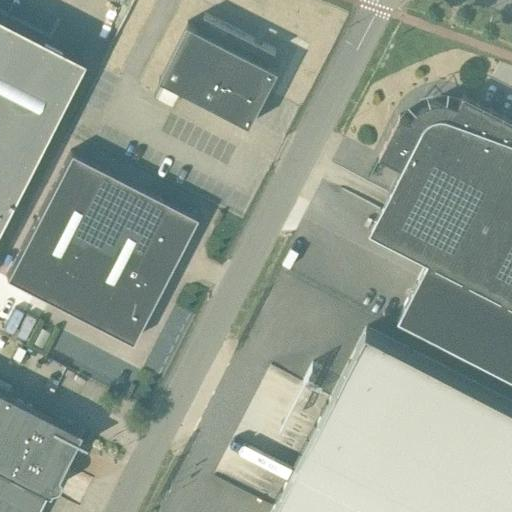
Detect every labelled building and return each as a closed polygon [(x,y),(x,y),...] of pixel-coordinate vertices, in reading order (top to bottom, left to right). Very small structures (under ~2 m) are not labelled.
[(109,13),(121,19),(129,0),(101,0),(101,1),(112,6),(109,13)] [(0,213),(82,55),(0,12),(0,213)] [(279,66),(188,20),(160,75),(250,122),(279,66)] [(380,207),(370,227),(428,257),(398,315),(511,373),(511,117),(464,92),(459,102),(456,101),(452,100),(449,99),(446,99),(443,99),(439,99),(436,99),(433,100),(430,101),(427,102),(424,104),(421,106),(418,108),(416,110),(414,112),(412,115),(410,118),(400,113),(379,153),(402,165),(389,191),(404,199),(396,215),(380,207)] [(196,213),(70,149),(5,274),(131,339),(196,213)] [(511,511),(511,400),(366,325),(331,394),(302,449),(424,511),(511,511)] [(79,429),(0,387),(0,511),(34,511),(46,490),(47,491),(50,487),(51,487),(52,486),(55,485),(56,484),(57,483),(58,482),(58,480),(59,479),(59,477),(58,475),(58,474),(57,472),(75,437),(84,442),(85,441),(76,436),(79,429)] [(424,511),(302,449),(270,511),(424,511)]
